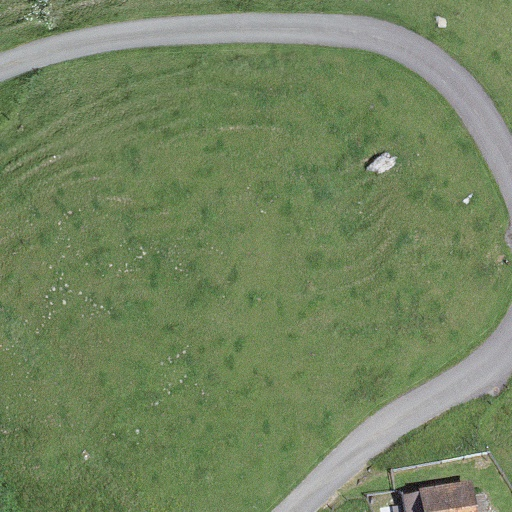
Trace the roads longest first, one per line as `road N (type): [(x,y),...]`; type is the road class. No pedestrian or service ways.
road 1 (track): [(0,69),(130,35),(230,27),(357,33),(442,73),(511,176)]
road 2 (track): [(511,345),(504,360),(388,426),(302,511)]
